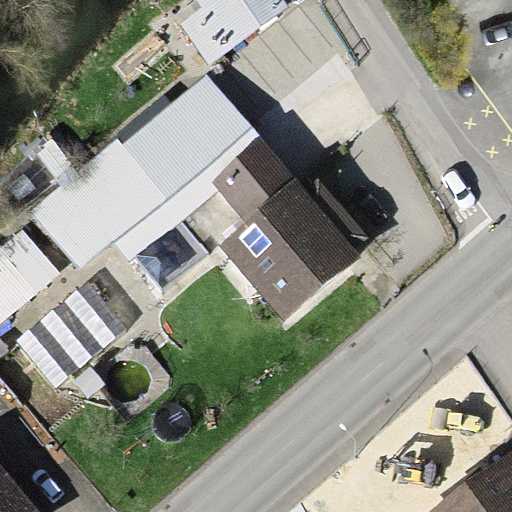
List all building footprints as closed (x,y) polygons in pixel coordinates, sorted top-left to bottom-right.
[(272,0),(218,0),(213,3),(246,47),(285,18),(272,0)] [(222,89),(175,125),(213,176),(261,140),(222,89)] [(287,209),(222,267),(287,338),(351,280),(287,209)] [(0,511),(24,511),(0,479),(0,511)] [(511,511),(511,484),(471,511),(511,511)]
